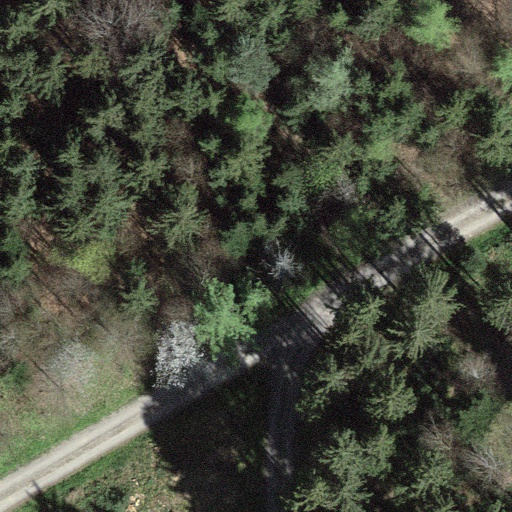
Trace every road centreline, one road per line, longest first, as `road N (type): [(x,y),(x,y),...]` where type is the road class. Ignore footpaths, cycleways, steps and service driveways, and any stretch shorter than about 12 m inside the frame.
road 1 (track): [(511,201),(119,444),(0,498)]
road 2 (track): [(289,511),(273,343)]
